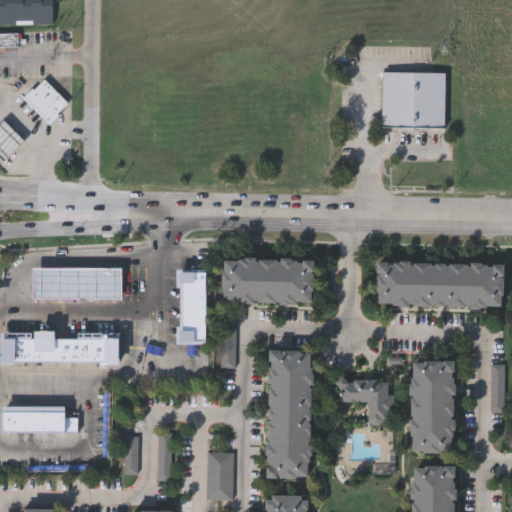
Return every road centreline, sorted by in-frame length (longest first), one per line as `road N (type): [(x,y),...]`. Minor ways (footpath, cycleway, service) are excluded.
road 1 (secondary): [(173,202),(511,218)]
road 2 (secondary): [(0,232),(106,225),(173,202)]
